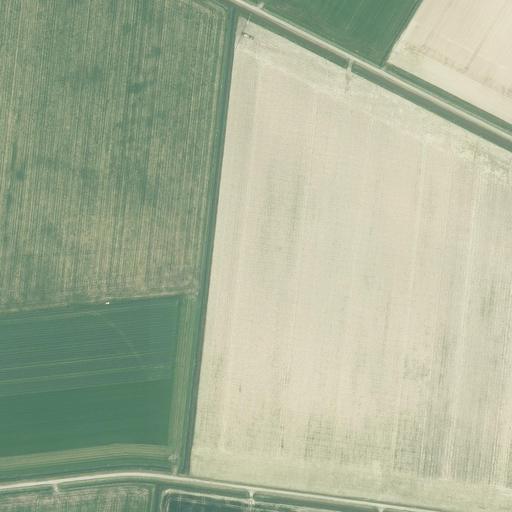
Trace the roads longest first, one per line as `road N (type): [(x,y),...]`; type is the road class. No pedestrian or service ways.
road 1 (unclassified): [(429,511),(152,475),(0,487)]
road 2 (unclassified): [(511,138),(238,0)]
